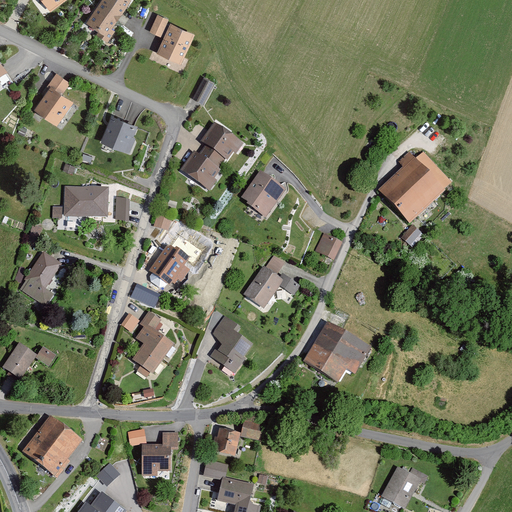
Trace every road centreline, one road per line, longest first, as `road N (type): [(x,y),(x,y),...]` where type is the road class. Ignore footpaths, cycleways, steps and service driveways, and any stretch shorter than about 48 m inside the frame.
road 1 (residential): [(87,413),(171,119)]
road 2 (residential): [(231,410),(283,370),(307,339),(370,193),(393,160)]
road 3 (unclassified): [(493,450),(231,410)]
road 4 (residential): [(0,30),(171,119)]
